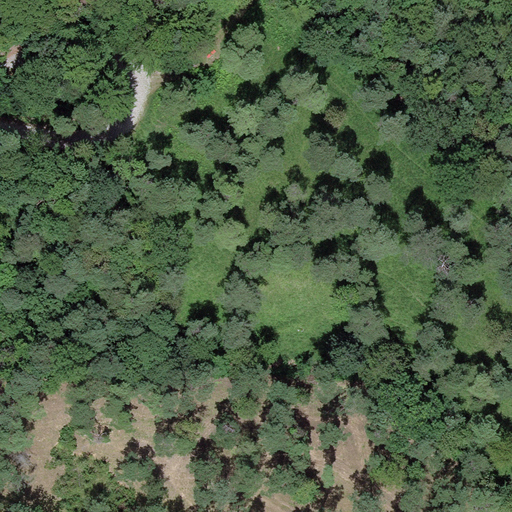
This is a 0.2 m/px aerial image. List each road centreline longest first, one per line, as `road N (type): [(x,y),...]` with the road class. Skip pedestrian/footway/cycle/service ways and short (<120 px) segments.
road 1 (track): [(0,63),(46,52),(104,52),(132,77),(134,97),(105,139),(75,144),(0,131)]
road 2 (track): [(243,0),(212,42),(134,97)]
